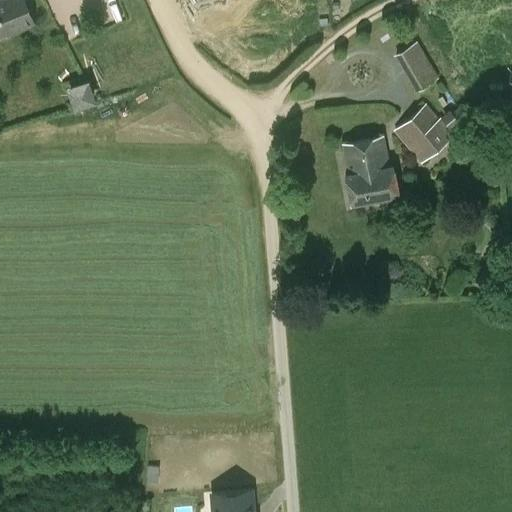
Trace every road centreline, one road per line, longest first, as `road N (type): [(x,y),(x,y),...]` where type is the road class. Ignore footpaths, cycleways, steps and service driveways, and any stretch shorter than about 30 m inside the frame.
road 1 (residential): [(291,511),(261,117),(192,66),(158,0)]
road 2 (track): [(261,117),(380,3),(400,0)]
